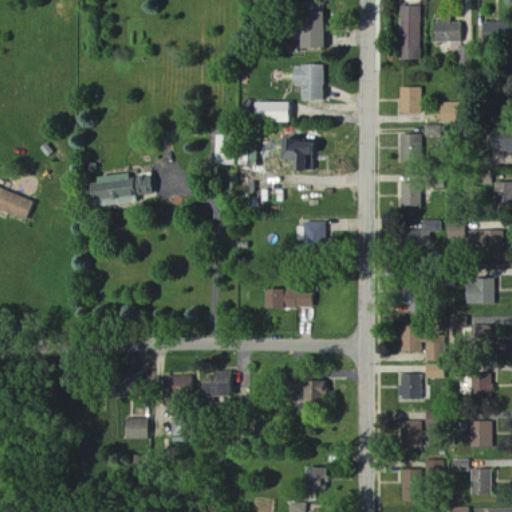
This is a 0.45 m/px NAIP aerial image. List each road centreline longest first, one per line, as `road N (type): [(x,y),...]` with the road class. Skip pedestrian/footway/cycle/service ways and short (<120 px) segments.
road 1 (residential): [(373,0),(370,511)]
road 2 (residential): [(0,343),(372,343)]
